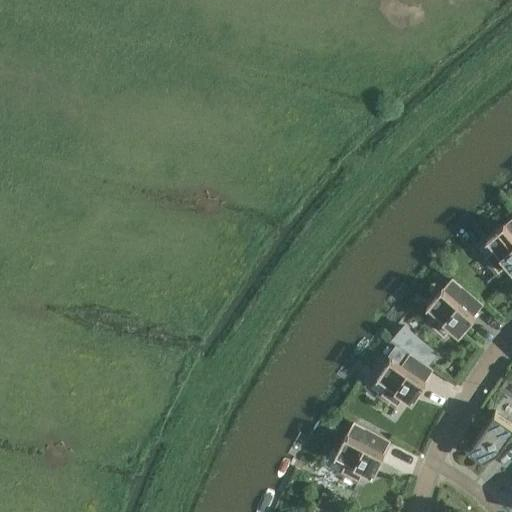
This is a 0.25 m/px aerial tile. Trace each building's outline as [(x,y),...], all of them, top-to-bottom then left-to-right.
[(511,217),(486,240),(495,249),(485,257),(498,273),(511,260),(511,217)] [(428,324),(444,337),(458,320),(465,325),(475,314),(483,304),(452,277),(427,306),(436,314),(428,324)] [(390,358),(377,377),(388,384),(381,395),(397,406),(410,387),(417,392),(426,379),(433,369),(409,352),(401,365),(390,358)] [(511,422),(495,411),(469,448),(483,458),(499,449),(511,430),(511,422)] [(359,481),(369,461),(377,465),(390,441),(390,440),(354,421),(336,455),(347,461),(341,472),(359,481)]
